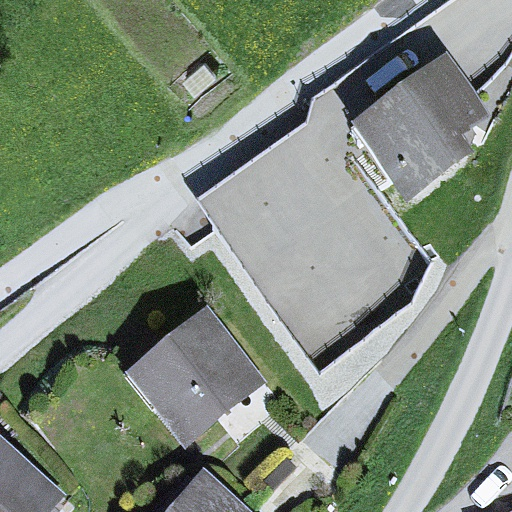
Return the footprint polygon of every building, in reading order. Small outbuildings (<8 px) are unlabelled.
[(443,80),(363,138),(417,214),(469,177),(453,155),(482,134),(443,80)] [(301,350),(377,304),(325,219),(366,194),(322,121),(205,191),(301,350)] [(200,329),(137,383),(187,441),(250,387),(200,329)] [(0,460),(0,511),(57,511),(60,510),(0,460)] [(223,511),(196,489),(177,511),(223,511)]
